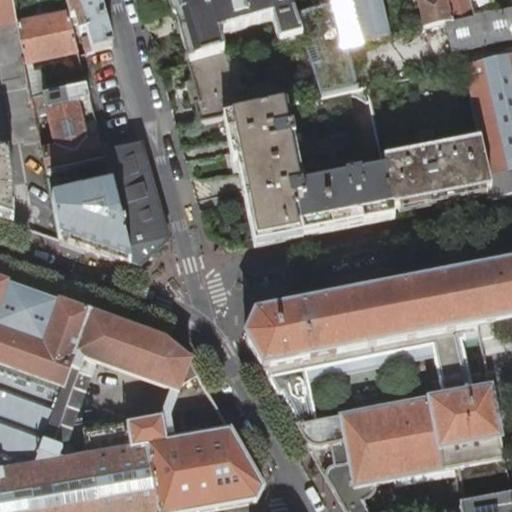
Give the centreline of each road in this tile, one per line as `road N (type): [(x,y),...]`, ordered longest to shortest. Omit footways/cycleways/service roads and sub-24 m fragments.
road 1 (residential): [(511,214),(254,264),(201,308)]
road 2 (residential): [(116,0),(201,308)]
road 3 (residential): [(0,254),(198,332)]
road 4 (residential): [(198,332),(220,355),(307,511)]
